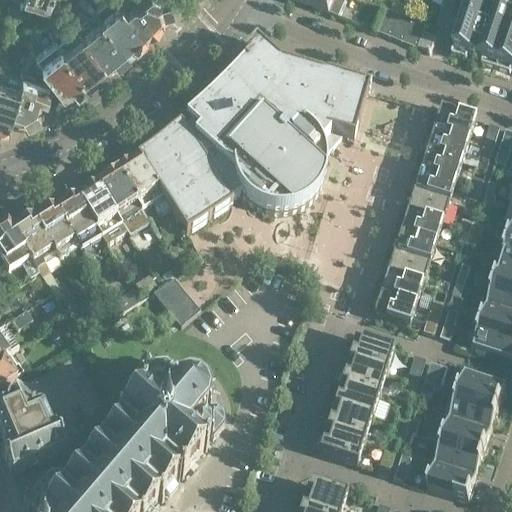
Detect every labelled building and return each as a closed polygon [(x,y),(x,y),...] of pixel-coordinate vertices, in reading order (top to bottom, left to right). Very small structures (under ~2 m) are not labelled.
[(20,0),(20,2),(45,10),(50,7),(58,1),(58,0),(20,0)] [(76,25),(82,33),(108,66),(114,61),(128,49),(101,16),(87,0),(78,0),(78,1),(89,15),(76,25)] [(107,0),(96,9),(101,16),(128,49),(146,32),(126,8),(121,0),(120,1),(119,0),(107,0)] [(121,0),(126,8),(146,32),(149,30),(162,17),(172,7),(169,0),(119,0),(120,1),(121,0)] [(338,20),(347,0),(291,0),(290,2),(329,17),(338,20)] [(56,40),(62,47),(88,81),(94,76),(108,66),(82,33),(76,25),(58,1),(46,10),(65,33),(56,40)] [(432,5),(421,1),(417,26),(423,28),(429,31),(433,6),(432,5)] [(475,59),(493,3),(493,2),(490,12),(468,5),(451,57),(466,62),(468,57),(475,59)] [(495,71),(511,19),(511,8),(493,3),(475,59),(483,62),(481,67),(495,71)] [(394,6),(390,14),(404,19),(408,12),(394,6)] [(386,14),(377,37),(386,40),(396,17),(386,14)] [(407,22),(396,17),(386,40),(398,45),(407,22)] [(511,70),(511,19),(495,71),(510,76),(511,71),(511,70)] [(423,28),(417,26),(407,22),(398,45),(414,51),(420,35),(423,28)] [(420,35),(414,51),(427,57),(433,41),(420,35)] [(36,56),(42,63),(67,95),(88,81),(62,47),(56,40),(36,56)] [(140,158),(136,160),(185,237),(190,234),(191,235),(206,225),(205,224),(212,220),(213,221),(228,211),(227,210),(232,207),(230,204),(239,198),(242,202),(244,204),(246,207),(250,209),(254,212),(259,214),(262,216),(266,217),(271,218),(275,219),(281,218),(284,218),(289,217),(294,216),(297,214),(302,212),(306,209),(310,206),(313,203),(316,199),(319,194),(321,189),(323,186),(324,182),(324,178),(325,174),(325,170),(324,166),(324,161),(341,142),(352,146),(367,99),(368,99),(369,94),(352,88),(352,89),(337,85),(338,84),(320,79),(320,80),(312,78),(312,77),(295,71),(295,72),(285,69),(263,50),(264,49),(260,46),(248,59),(249,60),(242,68),(239,71),(238,70),(226,83),(227,84),(224,87),(221,90),(220,89),(207,102),(208,103),(205,106),(202,108),(201,107),(187,119),(188,120),(184,124),(190,129),(184,135),(180,128),(175,131),(175,130),(161,142),(161,143),(158,145),(155,148),(154,147),(140,158)] [(3,61),(0,68),(0,123),(6,126),(8,121),(18,85),(21,77),(8,72),(11,63),(3,61)] [(18,85),(8,121),(16,123),(19,115),(28,118),(39,112),(44,98),(46,99),(50,97),(52,91),(50,87),(47,86),(48,83),(35,78),(37,72),(24,68),(22,74),(21,77),(18,85)] [(475,124),(438,112),(432,133),(468,145),(475,124)] [(500,132),(487,128),(481,149),(493,153),(500,132)] [(468,145),(432,133),(425,154),(461,165),(468,145)] [(511,135),(505,134),(498,155),(509,159),(511,150),(511,135)] [(493,153),(481,149),(477,161),(489,165),(493,153)] [(461,165),(425,154),(418,175),(455,186),(461,165)] [(506,170),(509,159),(498,155),(495,166),(506,170)] [(117,172),(115,174),(122,186),(136,207),(140,214),(152,207),(169,232),(178,227),(136,160),(127,166),(124,166),(119,169),(117,172)] [(95,186),(95,187),(117,220),(122,227),(140,214),(136,207),(122,186),(115,174),(111,174),(106,177),(105,180),(95,186)] [(455,186),(418,175),(412,195),(448,207),(455,186)] [(484,182),(471,178),(467,190),(480,194),(484,182)] [(496,189),(488,186),(485,197),(493,199),(496,189)] [(85,195),(76,200),(97,232),(102,239),(122,227),(117,220),(95,187),(95,188),(92,188),(87,192),(85,195)] [(463,203),(476,207),(480,194),(467,190),(463,203)] [(448,207),(412,195),(405,216),(441,228),(448,207)] [(493,211),(496,200),(493,199),(485,197),(482,207),(490,210),(493,211)] [(64,207),(56,212),(81,250),(82,253),(102,239),(97,232),(76,200),(75,199),(75,200),(71,200),(66,203),(64,207)] [(34,223),(55,255),(60,263),(81,250),(56,212),(54,209),(52,210),(49,211),(44,214),(42,217),(34,223)] [(441,228),(405,216),(398,237),(435,248),(441,228)] [(20,227),(12,232),(34,264),(33,265),(40,277),(58,304),(63,300),(57,290),(58,288),(45,268),(43,265),(56,257),(55,255),(34,223),(32,219),(31,220),(27,221),(22,224),(20,227)] [(470,223),(458,219),(454,232),(466,236),(470,223)] [(0,263),(4,270),(8,276),(18,291),(40,277),(33,265),(34,264),(12,232),(7,224),(6,225),(1,226),(0,226),(0,263)] [(472,226),(469,237),(480,240),(483,230),(472,226)] [(466,236),(454,232),(450,245),(462,249),(466,236)] [(398,237),(392,258),(428,269),(435,248),(398,237)] [(477,251),(480,240),(469,237),(466,247),(477,251)] [(511,250),(507,249),(501,269),(511,273),(511,250)] [(183,264),(189,273),(201,265),(195,256),(183,264)] [(428,269),(392,258),(385,278),(421,290),(428,269)] [(100,260),(91,265),(100,279),(109,273),(100,260)] [(457,265),(445,261),(441,273),(453,277),(457,265)] [(462,268),(458,279),(466,281),(470,271),(462,268)] [(511,273),(501,269),(494,290),(511,295),(511,273)] [(453,277),(441,273),(436,286),(449,290),(453,277)] [(161,280),(166,287),(175,281),(170,274),(161,280)] [(155,275),(135,287),(144,301),(154,294),(164,288),(155,275)] [(421,290),(385,278),(378,299),(415,311),(421,290)] [(463,292),(466,281),(458,279),(455,289),(463,292)] [(173,284),(152,298),(180,331),(199,315),(173,284)] [(114,301),(116,305),(123,315),(143,302),(134,288),(114,301)] [(511,295),(494,290),(487,311),(511,318),(511,295)] [(415,311),(378,299),(372,320),(408,332),(415,311)] [(444,306),(431,302),(427,315),(440,319),(444,306)] [(116,305),(107,311),(114,321),(123,315),(116,305)] [(511,318),(487,311),(481,331),(511,341),(511,318)] [(22,318),(18,313),(11,317),(15,323),(22,318)] [(448,313),(445,320),(456,323),(459,316),(448,313)] [(440,319),(427,315),(420,336),(433,340),(440,319)] [(15,323),(11,325),(18,335),(19,334),(28,328),(22,318),(15,323)] [(456,323),(445,320),(438,342),(449,345),(456,323)] [(92,321),(77,331),(83,341),(99,330),(92,321)] [(0,363),(9,358),(18,352),(4,330),(0,332),(0,363)] [(511,341),(481,331),(474,353),(511,365),(511,341)] [(56,332),(49,337),(53,343),(60,338),(56,332)] [(358,344),(354,342),(349,358),(350,358),(348,365),(386,377),(393,354),(359,343),(358,344)] [(23,379),(9,358),(0,363),(0,393),(17,383),(17,382),(23,379)] [(413,360),(405,384),(417,387),(424,364),(413,360)] [(386,377),(348,365),(347,367),(346,366),(341,380),(343,381),(340,389),(378,401),(386,377)] [(439,395),(447,372),(430,366),(422,390),(433,394),(439,395)] [(148,374),(143,369),(127,388),(134,394),(139,388),(143,391),(137,398),(139,400),(118,424),(116,423),(114,425),(116,427),(114,428),(116,430),(100,449),(97,447),(95,449),(98,452),(81,472),(77,469),(75,472),(78,475),(66,489),(65,484),(67,484),(66,482),(64,483),(59,478),(59,476),(57,475),(56,477),(50,478),(49,476),(46,477),(47,479),(43,484),(42,482),(40,484),(42,486),(38,489),(37,488),(35,490),(37,491),(32,497),(30,496),(29,497),(30,499),(24,506),(23,505),(22,507),(23,508),(22,509),(24,511),(25,509),(27,511),(157,511),(153,508),(157,503),(161,506),(163,503),(160,500),(164,495),(168,499),(177,489),(172,485),(176,481),(178,483),(179,481),(181,483),(183,480),(181,479),(202,454),(204,456),(206,453),(205,452),(206,450),(204,448),(208,443),(210,444),(210,443),(212,444),(223,430),(223,420),(215,413),(214,413),(216,406),(218,406),(217,403),(215,403),(211,392),(213,391),(211,389),(210,390),(201,382),(202,380),(199,379),(198,381),(187,379),(187,377),(184,377),(184,379),(178,381),(178,379),(165,368),(154,368),(149,375),(148,374)] [(465,378),(457,401),(499,415),(506,391),(465,378)] [(401,398),(412,401),(417,387),(405,384),(401,398)] [(378,401),(340,389),(340,390),(339,389),(334,403),(335,404),(333,412),(370,424),(378,401)] [(431,402),(433,394),(422,390),(420,398),(431,401),(431,402)] [(1,411),(0,411),(0,436),(7,453),(3,455),(12,477),(32,469),(65,455),(64,453),(71,451),(81,440),(72,423),(52,433),(36,395),(24,399),(5,406),(6,408),(0,410),(1,411)] [(457,401),(450,424),(491,438),(499,415),(457,401)] [(370,424),(333,412),(333,413),(331,412),(327,426),(328,427),(325,435),(324,435),(363,448),(370,424)] [(390,431),(401,434),(406,420),(394,417),(390,431)] [(450,424),(443,447),(484,460),(491,438),(450,424)] [(408,425),(405,435),(413,438),(416,439),(419,428),(408,425)] [(385,445),(397,448),(401,434),(390,431),(385,445)] [(363,448),(324,435),(319,449),(321,449),(318,459),(355,471),(363,448)] [(409,448),(413,438),(405,435),(402,446),(409,448)] [(443,447),(435,470),(477,483),(484,460),(443,447)] [(394,458),(382,454),(375,478),(386,482),(394,458)] [(392,483),(403,486),(411,462),(400,459),(392,483)] [(435,470),(428,494),(469,507),(477,483),(435,470)] [(304,496),(299,511),(298,511),(342,511),(347,499),(308,487),(305,497),(304,496)]
